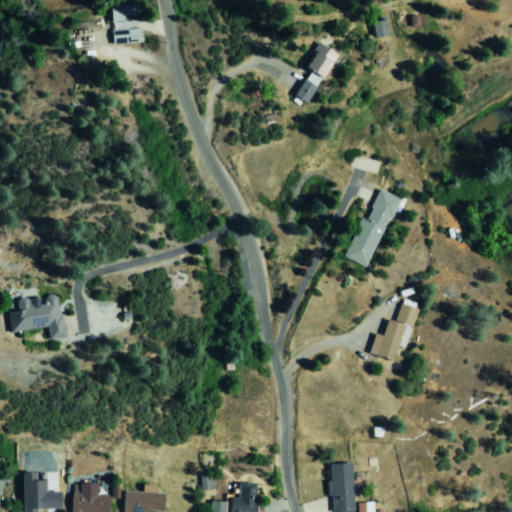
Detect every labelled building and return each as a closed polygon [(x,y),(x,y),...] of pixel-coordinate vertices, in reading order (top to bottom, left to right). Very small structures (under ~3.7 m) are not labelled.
[(139,17),(137,3),(107,6),(108,20),(139,17)] [(374,38),(388,35),(385,19),(371,22),(374,38)] [(112,44),(140,43),(139,22),(114,23),(115,29),(111,29),(112,44)] [(337,54),(318,43),(303,70),(308,73),(295,96),(308,103),(337,54)] [(343,257),(367,268),(398,198),(378,189),(365,219),(360,217),(343,257)] [(66,336),(55,294),(9,306),(16,334),(46,326),(50,340),(66,336)] [(393,362),(397,347),(405,349),(417,309),(400,304),(394,322),(386,319),(381,335),(374,333),(368,354),(393,362)] [(353,511),(352,464),(328,464),(329,511),(353,511)] [(96,484),(78,484),(78,494),(70,494),(69,511),(107,511),(108,496),(96,495),(96,484)] [(123,491),(122,511),(149,511),(150,511),(162,511),(163,493),(155,493),(155,485),(142,484),(142,492),(123,491)] [(210,511),(225,511),(225,502),(211,501),(210,511)] [(357,503),(357,511),(372,511),(373,502),(357,503)]
